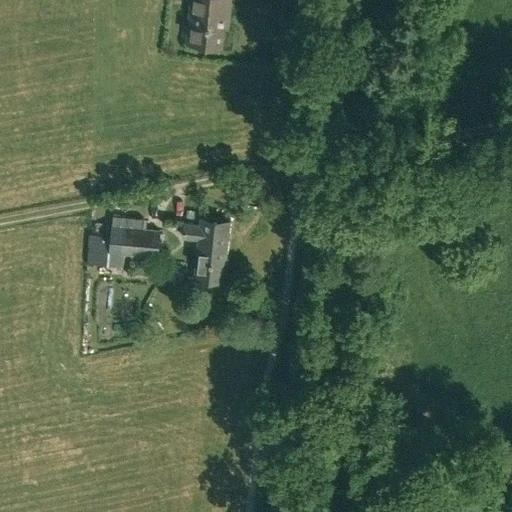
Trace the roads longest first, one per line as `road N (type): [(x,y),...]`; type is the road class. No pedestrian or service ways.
road 1 (tertiary): [(289,511),(331,168)]
road 2 (unclassified): [(331,168),(511,128)]
road 3 (tertiary): [(331,168),(350,0)]
